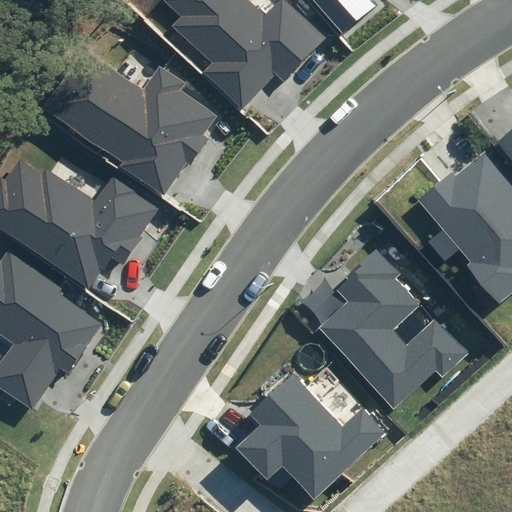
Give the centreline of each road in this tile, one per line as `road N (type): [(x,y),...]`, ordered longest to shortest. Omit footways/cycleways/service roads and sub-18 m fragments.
road 1 (residential): [(132,423),(322,163),(393,91),(511,12)]
road 2 (residential): [(353,511),(511,373)]
road 3 (residential): [(132,423),(258,511)]
